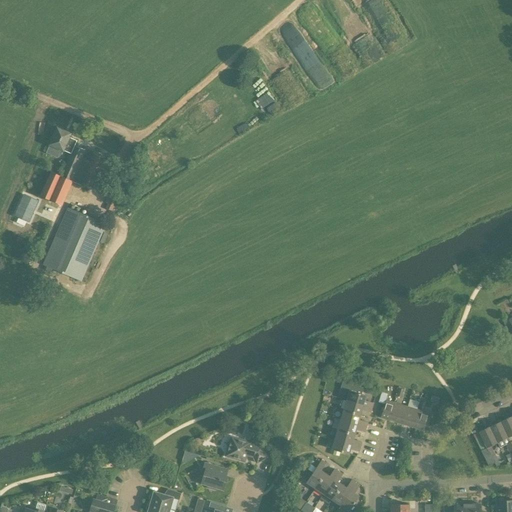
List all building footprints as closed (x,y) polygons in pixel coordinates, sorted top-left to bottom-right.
[(345,0),(327,0),(345,32),(359,24),(345,0)] [(346,58),(332,38),(323,45),(337,64),(346,58)] [(60,177),(71,181),(84,150),(74,146),(75,143),(68,140),(70,135),(57,129),(49,146),(46,153),(57,158),(60,151),(63,152),(63,151),(70,154),(60,177)] [(84,150),(71,181),(60,177),(50,172),(40,196),(61,206),(71,182),(80,186),(81,184),(91,188),(104,159),(94,154),(84,150)] [(38,200),(23,193),(14,215),(29,222),(38,200)] [(105,209),(111,211),(115,203),(109,200),(105,209)] [(47,214),(50,205),(38,201),(35,209),(47,214)] [(81,282),(106,224),(67,208),(42,265),(81,282)] [(349,390),(361,394),(363,388),(350,384),(343,382),(341,388),(349,390)] [(366,395),(352,391),(349,390),(346,400),(371,408),(373,403),(364,401),(366,395)] [(371,408),(346,400),(343,410),(360,415),(361,410),(370,413),(371,408)] [(394,403),(385,400),(380,418),(388,420),(394,403)] [(388,420),(401,424),(407,407),(394,403),(388,420)] [(420,411),(407,407),(401,424),(415,428),(420,411)] [(360,415),(343,410),(340,420),(366,427),(367,423),(358,420),(360,415)] [(428,414),(420,411),(415,428),(423,431),(428,414)] [(511,435),(511,420),(510,417),(499,422),(507,438),(511,435)] [(366,427),(340,420),(337,429),(354,435),(355,429),(364,432),(366,427)] [(507,438),(499,422),(489,427),(497,443),(507,438)] [(494,455),(490,446),(497,443),(489,427),(478,433),(486,449),(481,452),(488,467),(495,463),(492,456),(494,455)] [(354,435),(337,429),(334,439),(360,447),(361,442),(352,440),(354,435)] [(250,442),(235,438),(225,443),(227,447),(225,456),(244,462),(246,455),(247,455),(253,457),(256,463),(266,457),(261,447),(249,443),(250,442)] [(350,449),(352,450),(358,452),(360,447),(334,439),(331,449),(348,454),(350,449)] [(314,488),(324,473),(320,470),(325,463),(321,460),(305,482),(314,488)] [(215,490),(216,488),(223,490),(227,477),(225,476),(227,470),(204,463),(202,471),(205,471),(201,484),(207,485),(207,488),(215,490)] [(329,476),(324,473),(314,488),(323,494),(338,472),(334,469),(329,476)] [(331,500),(341,485),(337,482),(342,474),(338,472),(323,494),(320,498),(328,504),(331,500)] [(341,485),(331,500),(340,505),(355,483),(350,480),(345,488),(341,485)] [(359,486),(355,483),(340,505),(348,511),(358,496),(354,493),(359,486)] [(151,501),(150,503),(169,509),(172,498),(178,500),(180,494),(168,490),(166,496),(153,492),(152,495),(151,495),(150,498),(150,501),(151,501)] [(89,511),(112,511),(114,506),(105,503),(107,497),(97,494),(95,500),(93,500),(90,511),(89,511)] [(196,505),(203,507),(204,501),(198,499),(196,505)] [(298,508),(304,511),(312,511),(316,507),(304,499),(298,508)] [(496,511),(511,511),(511,501),(496,502),(496,511)] [(43,511),(44,511),(43,511),(46,505),(37,502),(35,509),(25,506),(23,511),(43,511)] [(221,511),(223,506),(210,502),(208,509),(214,511),(221,511)] [(168,511),(169,509),(150,503),(149,505),(148,505),(147,507),(147,511),(148,511),(147,511),(168,511)]
